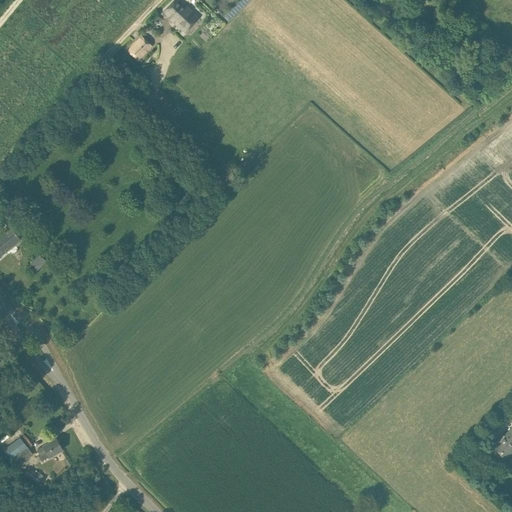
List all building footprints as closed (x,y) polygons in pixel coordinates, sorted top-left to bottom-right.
[(199,17),(179,0),(174,0),(163,12),(185,32),(199,17)] [(139,61),(152,46),(142,35),(127,50),(139,61)] [(0,256),(21,239),(11,227),(0,236),(0,256)] [(39,254),(29,266),(36,273),(47,261),(39,254)] [(511,427),(493,446),(506,460),(511,454),(511,427)] [(21,438),(5,450),(9,455),(17,466),(33,454),(25,443),(21,438)] [(50,457),(63,450),(56,438),(44,445),(38,449),(40,455),(39,456),(41,461),(50,457)] [(42,478),(29,467),(25,473),(38,483),(42,478)]
